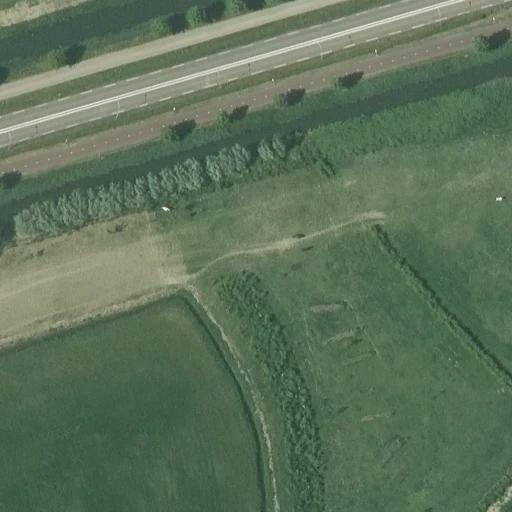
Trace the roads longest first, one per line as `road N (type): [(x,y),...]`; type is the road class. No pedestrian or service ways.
road 1 (secondary): [(457,0),(0,131)]
road 2 (unclassified): [(326,0),(0,94)]
